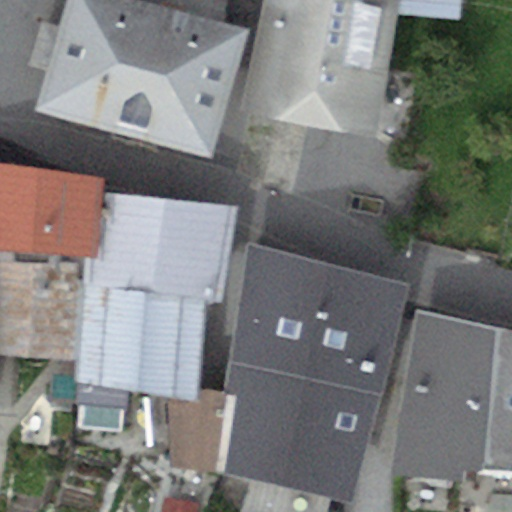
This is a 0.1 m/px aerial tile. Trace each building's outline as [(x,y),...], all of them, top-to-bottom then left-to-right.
[(77,0),(46,102),(115,120),(115,122),(207,148),(237,32),(220,28),(217,0),(77,0)] [(272,0),(249,105),(372,126),(392,1),(452,12),(453,0),(272,0)] [(100,187),(0,172),(0,242),(84,247),(96,248),(98,200),(100,187)] [(167,204),(98,200),(96,248),(84,247),(84,262),(87,262),(86,281),(203,294),(215,296),(229,213),(167,204)] [(84,247),(0,242),(0,339),(72,345),(76,311),(78,262),(84,262),(84,247)] [(252,252),(238,358),(370,391),(375,364),(396,289),(302,264),(252,252)] [(203,294),(86,281),(84,359),(68,357),(55,374),(53,396),(81,399),(79,425),(122,428),(126,377),(148,380),(192,388),(203,294)] [(464,450),(476,343),(477,326),(452,322),(427,317),(421,348),(412,349),(408,365),(418,366),(401,464),(462,472),(464,450)] [(511,347),(476,343),(464,450),(511,454),(511,347)] [(370,391),(238,358),(234,392),(226,461),(252,468),(243,510),(261,511),(326,511),(331,487),(335,488),(337,484),(345,486),(360,418),(370,391)] [(226,392),(172,391),(175,456),(226,461),(234,392),(226,392)] [(191,511),(192,506),(167,501),(164,511),(191,511)]
